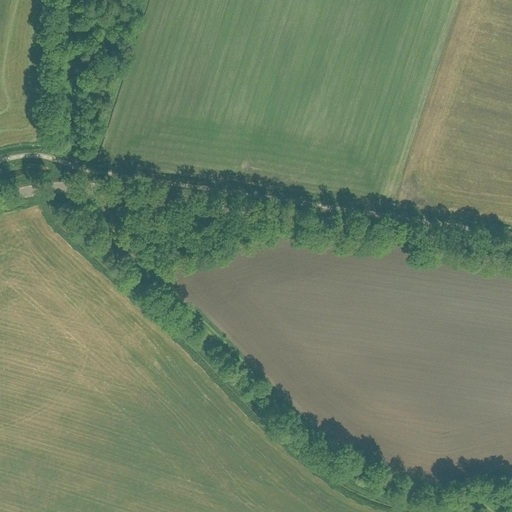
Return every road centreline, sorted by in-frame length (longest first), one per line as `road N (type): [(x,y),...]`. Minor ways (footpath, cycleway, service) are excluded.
road 1 (track): [(108,174),(106,212),(127,258),(290,416),(362,466),(490,501),(501,511)]
road 2 (tertiary): [(511,250),(107,188),(34,188),(0,199)]
